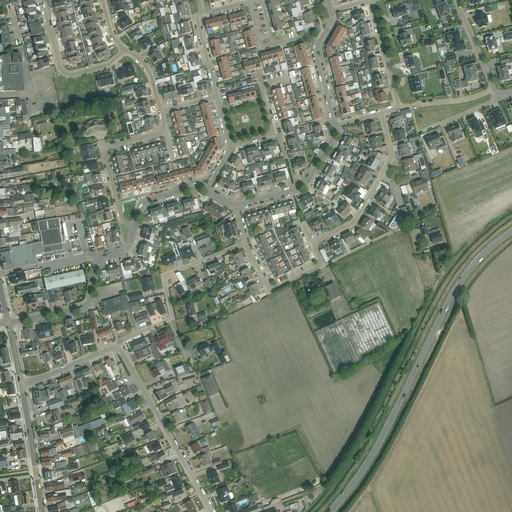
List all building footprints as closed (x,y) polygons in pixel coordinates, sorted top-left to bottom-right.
[(130,11),(129,4),(123,6),(121,0),(113,0),(112,1),(113,5),(114,5),(116,12),(120,11),(121,13),(125,12),(130,11)] [(308,0),(306,0),(297,3),(296,3),(297,8),(291,9),(291,11),(292,11),(292,14),(308,9),(307,6),(310,5),(308,0)] [(441,18),(451,14),(449,10),(451,10),(449,6),(448,7),(446,3),(442,4),(440,0),(431,0),(437,12),(439,13),(441,18)] [(53,7),(55,12),(68,9),(67,6),(65,6),(64,2),(59,3),(59,1),(58,2),(56,2),(55,3),(55,4),(55,7),(53,7)] [(172,6),(170,6),(172,14),(173,14),(175,14),(186,11),(184,6),(183,6),(182,3),(180,4),(176,5),(175,5),(173,6),(172,6)] [(279,3),(268,6),(270,11),(277,9),(276,6),(279,5),(280,5),(279,3)] [(92,9),(94,9),(93,4),(80,8),(81,11),(82,10),(84,15),(93,12),(92,9)] [(26,10),(25,11),(26,14),(27,14),(35,12),(36,12),(35,8),(34,8),(33,5),(25,7),(26,10)] [(392,10),(394,18),(407,14),(405,6),(404,7),(403,6),(402,5),(400,6),(400,7),(400,8),(392,10)] [(58,16),(59,19),(68,17),(67,12),(69,12),(68,9),(55,12),(56,17),(58,16)] [(305,20),(313,18),(311,12),(308,13),(308,9),(292,14),(293,15),(293,18),(300,16),(301,21),(302,21),(305,20)] [(175,14),(173,14),(175,23),(184,20),(186,20),(185,17),(187,16),(186,11),(175,14)] [(351,20),(353,24),(353,25),(362,22),(361,19),(365,18),(363,11),(353,13),(355,19),(351,20)] [(35,12),(27,14),(28,18),(27,18),(28,22),(29,21),(37,19),(38,19),(37,15),(36,16),(35,12)] [(93,15),(93,12),(84,15),(85,19),(83,20),(84,23),(97,19),(96,14),(93,15)] [(126,13),(125,13),(125,12),(121,13),(122,15),(118,17),(120,21),(118,22),(120,26),(119,27),(120,29),(121,29),(122,30),(126,27),(132,24),(132,23),(133,22),(131,20),(130,20),(128,16),(128,17),(127,17),(125,13),(126,13)] [(282,13),(271,16),(273,22),(280,20),(283,19),(282,13)] [(478,26),(479,25),(480,28),(487,26),(486,23),(488,23),(487,16),(484,16),(484,14),(477,15),(477,18),(476,18),(478,26)] [(59,19),(60,22),(57,23),(59,27),(72,24),(71,21),(69,21),(68,17),(59,19)] [(302,21),(301,22),(302,25),(303,25),(303,26),(304,30),(315,27),(314,24),(314,23),(313,18),(305,20),(302,21)] [(30,25),(29,25),(30,29),(31,31),(41,28),(40,26),(39,22),(38,23),(37,19),(29,21),(30,25)] [(88,30),(97,27),(96,24),(98,24),(97,19),(84,23),(85,26),(87,26),(88,30)] [(177,25),(178,30),(189,28),(188,22),(184,23),(184,20),(175,23),(176,26),(177,25)] [(208,32),(213,31),(213,28),(212,28),(210,20),(205,21),(208,32)] [(363,25),(362,22),(353,25),(353,28),(357,27),(357,30),(358,29),(358,32),(361,31),(361,32),(369,30),(367,24),(363,25)] [(132,41),(142,35),(138,28),(142,26),(140,23),(126,31),(127,30),(129,33),(128,34),(132,41)] [(74,31),(73,27),(72,24),(59,27),(60,32),(62,31),(63,34),(72,32),(74,31)] [(274,27),(275,32),(283,30),(282,27),(285,26),(285,24),(274,27)] [(0,44),(9,44),(5,26),(0,27),(0,44)] [(346,30),(339,26),(335,33),(342,37),(346,30)] [(98,30),(97,27),(88,30),(90,34),(88,35),(89,38),(102,34),(100,29),(98,30)] [(41,28),(31,31),(31,32),(31,33),(32,36),(33,36),(34,39),(34,40),(42,38),(42,37),(41,34),(42,34),(41,30),(41,28)] [(179,36),(180,39),(189,36),(188,34),(191,33),(189,28),(178,30),(178,31),(179,36)] [(400,40),(401,46),(403,45),(403,46),(410,44),(410,43),(411,43),(409,36),(412,35),(411,29),(403,31),(404,34),(400,35),(401,38),(401,40),(400,40)] [(361,32),(361,31),(358,32),(359,35),(360,41),(369,38),(369,35),(370,35),(369,30),(361,32)] [(466,49),(464,43),(463,41),(463,40),(461,41),(458,31),(449,33),(444,35),(445,35),(444,36),(444,38),(445,38),(446,43),(448,43),(448,41),(451,41),(453,48),(452,48),(451,50),(452,51),(453,52),(454,52),(466,49)] [(511,31),(503,34),(505,41),(511,39),(511,31)] [(61,38),(63,42),(76,39),(75,36),(73,36),(72,32),(63,34),(64,37),(61,38)] [(342,37),(335,33),(332,38),(340,42),(340,41),(342,37)] [(92,41),(94,45),(103,42),(102,39),(103,38),(102,34),(89,38),(90,42),(92,41)] [(182,42),(183,47),(194,44),(192,39),(189,39),(189,36),(180,39),(179,39),(180,42),(182,42)] [(36,47),(43,45),(43,41),(44,41),(43,37),(42,37),(42,38),(34,40),(34,39),(33,40),(34,43),(35,43),(36,47)] [(486,44),(487,48),(488,47),(489,52),(493,51),(493,53),(499,52),(497,46),(500,45),(499,40),(496,41),(495,37),(486,39),(487,43),(486,44)] [(149,38),(144,40),(140,43),(144,50),(153,45),(149,38)] [(163,44),(166,42),(164,38),(155,43),(158,47),(159,46),(160,46),(163,44)] [(210,42),(212,47),(220,45),(224,44),(223,38),(221,39),(210,42)] [(340,42),(332,38),(329,42),(337,47),(337,46),(340,42)] [(370,41),(369,38),(360,41),(355,42),(352,43),(354,52),(357,51),(355,44),(361,42),(362,46),(365,46),(366,48),(375,46),(374,44),(373,44),(372,41),(370,41)] [(67,49),(76,47),(78,46),(76,39),(63,42),(64,47),(66,47),(67,49)] [(104,44),(103,42),(94,45),(95,49),(94,50),(95,53),(108,48),(106,43),(104,44)] [(334,51),(337,47),(329,42),(326,47),(327,47),(334,51)] [(43,45),(36,47),(35,47),(36,51),(37,50),(38,54),(45,52),(44,48),(46,48),(45,44),(43,45)] [(195,49),(194,44),(183,47),(186,55),(195,53),(195,52),(194,52),(193,50),(195,49)] [(363,52),(360,53),(362,58),(365,58),(371,56),(374,55),(373,52),(375,52),(374,48),(375,48),(375,46),(366,48),(362,49),(363,52)] [(65,53),(67,57),(80,54),(79,51),(77,51),(76,47),(67,49),(68,52),(65,53)] [(327,47),(326,49),(328,57),(333,56),(334,56),(333,51),(334,52),(334,51),(327,47)] [(108,48),(95,53),(97,56),(98,56),(100,60),(109,56),(108,53),(110,52),(108,48)] [(151,59),(152,59),(154,63),(159,61),(162,59),(160,56),(161,55),(157,49),(151,52),(152,55),(150,56),(151,59)] [(45,52),(38,54),(37,54),(38,58),(39,58),(40,61),(47,59),(46,56),(48,55),(47,51),(45,52)] [(346,60),(350,60),(353,59),(352,57),(351,51),(344,53),(346,60)] [(199,60),(197,55),(195,55),(195,53),(186,55),(183,56),(185,64),(188,63),(199,60)] [(23,87),(21,54),(0,55),(0,91),(20,91),(23,87)] [(81,57),(80,54),(67,57),(68,62),(70,62),(71,65),(72,64),(72,65),(73,65),(74,65),(76,65),(75,63),(80,62),(78,58),(81,57)] [(455,54),(446,56),(448,61),(449,65),(455,64),(453,60),(456,59),(455,54)] [(374,55),(371,56),(365,58),(367,66),(378,63),(376,58),(375,58),(374,55)] [(413,56),(405,58),(407,69),(410,69),(411,72),(412,74),(421,72),(418,58),(414,59),(413,56)] [(511,63),(511,58),(501,61),(502,66),(503,66),(503,67),(498,68),(501,82),(510,80),(506,65),(511,63)] [(47,59),(40,61),(39,61),(40,65),(41,65),(42,69),(49,67),(48,63),(50,62),(49,59),(47,59)] [(169,65),(167,59),(158,64),(159,68),(158,68),(159,72),(159,73),(158,74),(159,75),(160,76),(160,77),(171,74),(169,65)] [(195,70),(200,69),(199,66),(200,66),(199,60),(188,63),(190,71),(192,71),(195,70)] [(297,63),(296,63),(298,69),(302,68),(305,67),(308,66),(310,66),(309,60),(300,62),(297,63)] [(367,66),(365,66),(366,70),(368,69),(369,75),(378,72),(377,69),(379,69),(378,63),(367,66)] [(124,79),(124,78),(127,77),(127,78),(131,77),(136,76),(133,65),(124,68),(124,70),(116,72),(118,80),(124,79)] [(460,80),(455,81),(457,90),(462,88),(469,87),(468,83),(477,81),(478,80),(477,80),(476,75),(477,75),(477,74),(476,71),(476,70),(475,70),(476,70),(475,70),(474,65),(473,65),(465,67),(464,67),(464,68),(467,78),(466,78),(465,80),(465,81),(460,82),(460,80)] [(341,68),(332,70),(334,75),(345,72),(344,67),(341,67),(341,68)] [(309,71),(309,68),(304,69),(300,70),(300,71),(299,71),(298,72),(299,76),(302,76),(310,74),(310,73),(311,73),(311,70),(309,71)] [(345,72),(334,75),(335,81),(344,78),(347,77),(346,75),(348,74),(348,71),(345,72)] [(372,83),(382,80),(381,75),(379,75),(378,72),(369,75),(371,79),(370,80),(370,83),(372,83)] [(422,91),(419,79),(428,77),(427,72),(414,75),(416,80),(411,81),(414,93),(422,91)] [(98,81),(96,81),(96,83),(97,88),(100,87),(100,88),(115,85),(113,79),(112,74),(98,77),(98,81)] [(200,91),(207,90),(205,81),(202,82),(201,76),(196,77),(193,78),(194,82),(195,86),(198,85),(200,91)] [(183,96),(189,95),(187,87),(185,80),(183,81),(184,85),(177,86),(178,88),(179,92),(182,92),(183,96)] [(382,80),(372,83),(373,88),(368,89),(369,93),(380,90),(379,87),(384,85),(382,80)] [(189,83),(186,84),(187,87),(189,95),(194,93),(194,91),(197,91),(195,86),(194,82),(189,83)] [(142,84),(137,85),(133,87),(135,92),(137,92),(138,98),(142,97),(147,96),(145,87),(143,88),(142,84)] [(168,89),(171,99),(177,98),(175,87),(168,89)] [(163,95),(165,101),(171,99),(168,89),(162,90),(162,88),(159,89),(160,96),(163,95)] [(281,88),(272,91),(273,97),(282,94),(281,88)] [(379,104),(387,101),(385,93),(380,94),(379,90),(369,93),(369,94),(371,99),(377,97),(379,104)] [(282,94),(273,97),(275,102),(284,100),(282,94)] [(340,105),(348,102),(350,102),(349,96),(347,97),(338,99),(340,105)] [(312,98),(306,100),(307,105),(309,105),(318,102),(316,97),(312,98)] [(9,107),(11,107),(11,103),(10,102),(9,101),(8,101),(8,100),(0,100),(0,103),(1,104),(2,108),(9,107)] [(284,100),(275,102),(276,108),(285,106),(284,100)] [(148,101),(143,102),(135,104),(136,108),(139,107),(140,110),(150,107),(148,101)] [(278,114),(287,112),(285,106),(276,108),(278,114)] [(0,107),(0,116),(5,116),(9,116),(9,113),(7,113),(6,110),(6,108),(2,108),(0,107)] [(151,113),(150,107),(140,110),(141,112),(138,113),(139,117),(151,113)] [(349,108),(341,110),(342,115),(351,113),(355,112),(353,107),(349,108)] [(500,109),(494,111),(494,112),(489,114),(495,129),(506,124),(500,109)] [(394,120),(391,120),(394,129),(398,128),(402,127),(402,128),(405,127),(404,123),(403,122),(402,122),(401,122),(400,120),(404,119),(407,118),(412,117),(411,113),(410,110),(401,112),(401,113),(393,115),(394,120)] [(180,111),(170,114),(172,119),(181,117),(180,111)] [(287,112),(278,114),(279,120),(288,118),(287,112)] [(0,120),(5,121),(5,122),(0,122),(0,125),(6,125),(9,125),(9,124),(10,124),(10,116),(9,116),(5,116),(5,117),(0,117),(0,120)] [(36,136),(39,135),(36,123),(48,120),(47,117),(33,121),(36,136)] [(181,117),(172,119),(174,125),(183,123),(181,117)] [(145,128),(141,129),(142,133),(146,132),(154,130),(154,126),(155,126),(153,118),(145,120),(141,121),(142,125),(146,124),(146,125),(146,126),(144,127),(145,127),(145,128)] [(292,125),(295,124),(293,118),(287,120),(288,123),(284,124),(285,129),(292,128),(292,125)] [(83,133),(85,135),(88,135),(90,134),(91,133),(93,132),(96,131),(99,130),(103,131),(105,122),(104,122),(101,121),(101,119),(98,119),(93,120),(90,121),(85,124),(83,126),(84,127),(84,128),(83,131),(83,133)] [(482,125),(479,126),(476,119),(472,120),(472,119),(468,121),(468,123),(469,126),(470,127),(471,126),(472,130),(475,129),(478,137),(482,136),(483,136),(486,135),(482,125)] [(315,133),(323,131),(321,126),(317,127),(316,124),(315,122),(309,124),(310,126),(311,131),(314,130),(315,133)] [(366,129),(367,134),(368,135),(378,133),(377,129),(376,129),(374,122),(366,124),(367,129),(366,129)] [(174,125),(175,131),(184,129),(183,123),(174,125)] [(0,143),(10,142),(10,138),(4,138),(3,131),(10,131),(9,129),(9,125),(6,125),(0,125),(0,143)] [(458,125),(447,130),(450,138),(451,138),(453,143),(457,141),(455,136),(457,135),(458,135),(457,135),(462,133),(460,129),(461,128),(460,126),(459,126),(458,125)] [(286,135),(291,134),(292,137),(298,135),(296,130),(298,129),(297,126),(292,128),(285,129),(286,135)] [(175,131),(177,137),(186,134),(184,129),(175,131)] [(394,132),(397,141),(402,140),(406,139),(404,133),(405,133),(404,130),(399,131),(394,132)] [(316,136),(313,137),(314,143),(320,141),(320,138),(324,137),(323,131),(315,133),(316,136)] [(430,136),(425,138),(430,151),(435,149),(435,151),(447,146),(444,139),(441,141),(438,134),(430,137),(430,136)] [(289,146),(300,143),(301,143),(301,140),(299,140),(298,135),(292,137),(292,140),(288,141),(289,146)] [(350,145),(353,141),(356,142),(357,139),(351,136),(350,139),(346,136),(343,141),(350,145)] [(40,137),(33,138),(33,142),(34,152),(42,152),(41,146),(40,141),(40,137)] [(180,138),(175,140),(177,145),(186,143),(185,137),(180,138)] [(379,137),(369,139),(372,151),(382,148),(381,144),(380,144),(379,141),(380,141),(379,137)] [(219,148),(221,149),(222,147),(220,146),(218,138),(211,139),(212,144),(219,148)] [(343,141),(340,145),(345,148),(343,150),(341,149),(347,153),(349,154),(357,158),(359,155),(352,151),(355,148),(350,145),(343,141)] [(161,142),(155,144),(157,153),(163,151),(161,142)] [(177,145),(179,151),(188,149),(191,148),(190,142),(186,143),(177,145)] [(275,147),(274,143),(269,144),(272,155),(274,154),(275,154),(280,153),(278,146),(275,147)] [(295,150),(296,153),(302,151),(300,143),(289,146),(291,151),(295,150)] [(149,145),(152,155),(157,153),(155,144),(149,145)] [(209,148),(216,153),(219,148),(212,144),(211,144),(209,148)] [(264,150),(262,151),(263,157),(272,155),(269,144),(263,146),(264,150)] [(401,157),(406,156),(411,155),(408,144),(404,145),(399,146),(401,153),(400,153),(401,157)] [(85,161),(95,158),(93,149),(94,149),(92,145),(81,148),(82,152),(83,152),(85,161)] [(149,145),(143,147),(146,156),(152,155),(149,145)] [(143,147),(137,148),(140,158),(146,156),(143,147)] [(254,156),(255,159),(258,159),(263,157),(262,151),(259,152),(257,147),(252,149),(254,156)] [(17,152),(17,149),(6,148),(5,152),(3,152),(2,157),(9,157),(9,152),(17,152)] [(137,148),(132,150),(134,159),(140,158),(137,148)] [(209,148),(206,153),(214,158),(216,153),(209,148)] [(189,155),(188,149),(179,151),(180,157),(185,156),(189,155)] [(248,154),(245,155),(246,160),(247,164),(253,163),(252,160),(251,157),(254,156),(252,149),(247,150),(248,154)] [(337,150),(335,155),(342,160),(345,161),(349,154),(347,153),(341,149),(340,152),(337,150)] [(234,157),(230,164),(234,167),(237,168),(242,161),(246,160),(245,155),(244,151),(240,152),(240,154),(238,154),(236,158),(234,157)] [(368,156),(371,158),(367,166),(372,169),(377,172),(377,171),(375,170),(379,162),(382,163),(375,159),(378,153),(381,154),(376,153),(370,151),(368,156)] [(211,162),(214,158),(206,153),(203,158),(211,162)] [(407,160),(402,161),(402,162),(403,161),(405,168),(404,168),(405,173),(409,172),(410,175),(416,172),(416,170),(414,163),(415,163),(416,161),(419,160),(421,167),(422,170),(426,169),(425,166),(422,154),(419,155),(413,156),(414,159),(413,159),(412,159),(407,160)] [(123,161),(121,155),(112,158),(114,164),(123,161)] [(334,162),(333,164),(339,167),(341,165),(339,164),(342,160),(335,155),(332,160),(334,162)] [(457,159),(461,167),(467,165),(466,163),(464,163),(462,157),(457,159)] [(208,167),(211,162),(203,158),(200,162),(208,167)] [(304,158),(293,161),(295,170),(307,167),(304,158)] [(123,161),(114,164),(115,170),(124,167),(123,161)] [(85,163),(82,164),(84,170),(85,173),(90,172),(94,171),(99,170),(97,163),(94,164),(91,164),(90,162),(85,163)] [(200,162),(198,167),(205,171),(206,172),(208,167),(200,162)] [(339,167),(333,164),(332,166),(329,165),(326,170),(334,174),(335,172),(338,173),(341,168),(339,167)] [(117,176),(122,174),(126,173),(124,167),(115,170),(117,176)] [(171,183),(176,181),(174,172),(170,174),(169,171),(170,170),(169,168),(168,168),(168,167),(166,167),(168,174),(171,183)] [(204,173),(205,171),(198,167),(199,168),(194,169),(194,171),(196,176),(204,173)] [(186,169),(188,178),(194,177),(193,172),(192,168),(186,169)] [(289,176),(287,168),(279,171),(279,173),(282,182),(287,181),(286,177),(289,176)] [(360,184),(364,186),(369,178),(370,178),(372,174),(362,168),(359,172),(361,173),(356,181),(354,180),(353,177),(351,176),(348,174),(345,178),(359,186),(360,184)] [(1,172),(0,172),(0,178),(2,178),(2,174),(11,173),(11,169),(4,170),(4,171),(1,172)] [(182,180),(188,178),(186,169),(180,171),(182,180)] [(262,176),(257,177),(255,170),(252,171),(254,178),(256,184),(259,183),(260,188),(265,186),(262,176)] [(332,177),(334,174),(326,170),(323,175),(326,176),(325,179),(332,183),(335,178),(332,177)] [(419,192),(419,191),(428,188),(427,186),(427,185),(426,182),(430,181),(426,170),(420,173),(422,179),(424,178),(425,180),(418,182),(418,181),(412,183),(415,194),(419,192)] [(174,172),(176,181),(182,180),(180,171),(174,172)] [(279,173),(279,171),(271,173),(271,174),(272,180),(273,182),(276,181),(276,183),(282,182),(279,173)] [(100,175),(94,176),(93,174),(88,175),(85,175),(87,183),(93,181),(94,184),(102,182),(100,175)] [(165,185),(171,183),(168,174),(162,175),(165,185)] [(220,181),(218,185),(223,188),(227,181),(222,178),(224,175),(221,174),(218,180),(220,181)] [(271,174),(268,174),(262,176),(265,186),(271,185),(269,181),(272,180),(271,174)] [(142,175),(136,177),(137,180),(139,189),(145,188),(143,179),(142,176),(142,175)] [(151,186),(157,185),(154,175),(148,177),(151,186)] [(162,175),(156,177),(159,186),(165,185),(162,175)] [(148,177),(143,179),(145,188),(151,186),(148,177)] [(227,181),(223,188),(228,191),(229,189),(231,190),(236,182),(231,180),(232,179),(229,177),(227,181)] [(249,191),(246,180),(245,177),(239,179),(239,180),(238,181),(238,182),(239,186),(235,187),(235,186),(232,191),(235,193),(235,191),(239,190),(238,189),(242,188),(243,192),(249,191)] [(254,178),(246,180),(249,191),(254,189),(253,185),(256,184),(254,178)] [(14,183),(17,183),(16,179),(13,179),(5,180),(5,181),(0,181),(0,187),(1,187),(1,185),(14,183)] [(329,188),(332,183),(325,179),(323,181),(320,180),(318,184),(325,189),(327,186),(329,188)] [(133,191),(139,189),(137,180),(131,182),(133,191)] [(128,182),(125,183),(127,192),(133,191),(131,182),(128,182)] [(122,194),(127,192),(125,183),(119,185),(122,194)] [(355,185),(352,183),(345,195),(352,200),(353,200),(356,202),(359,197),(355,195),(359,188),(355,185)] [(324,191),(325,189),(318,184),(315,189),(318,191),(316,194),(326,201),(327,198),(324,196),(326,193),(324,191)] [(91,187),(90,187),(91,189),(92,195),(96,194),(97,197),(101,196),(106,195),(104,187),(101,188),(100,185),(95,186),(91,187)] [(377,201),(381,203),(386,206),(390,198),(389,197),(391,194),(382,189),(380,193),(381,193),(377,201)] [(414,193),(409,195),(411,201),(410,201),(413,209),(422,206),(420,203),(419,204),(414,193)] [(26,203),(34,201),(33,194),(11,198),(12,202),(25,200),(26,203)] [(306,197),(310,205),(312,203),(314,206),(319,203),(317,200),(315,196),(312,197),(311,194),(306,197)] [(89,201),(85,202),(86,206),(90,205),(98,203),(98,205),(100,204),(101,210),(104,209),(109,208),(107,200),(106,200),(105,197),(100,198),(97,199),(92,200),(89,201)] [(301,199),(302,202),(299,203),(303,211),(308,209),(307,206),(310,205),(306,197),(301,199)] [(194,199),(188,200),(190,208),(193,207),(194,210),(199,209),(199,207),(198,202),(197,199),(194,200),(194,199)] [(191,211),(190,208),(188,200),(183,202),(183,203),(180,203),(183,213),(183,214),(184,214),(184,213),(186,212),(191,211)] [(293,201),(287,202),(289,211),(290,214),(296,212),(295,210),(293,201)] [(283,213),(289,211),(287,202),(281,204),(283,213)] [(346,202),(337,211),(344,218),(351,210),(348,207),(350,206),(346,202)] [(177,203),(172,205),(175,215),(183,213),(180,203),(178,204),(177,203)] [(204,210),(211,214),(211,213),(219,217),(223,210),(224,210),(212,203),(211,205),(207,203),(205,207),(204,210)] [(36,204),(33,204),(23,206),(25,213),(38,210),(36,204)] [(281,204),(275,205),(278,214),(277,214),(278,218),(284,216),(283,213),(281,204)] [(167,207),(164,208),(165,211),(167,217),(175,215),(172,205),(167,206),(166,206),(167,207)] [(275,205),(269,207),(270,209),(271,212),(273,220),(279,219),(278,218),(277,214),(278,214),(275,205)] [(371,209),(368,214),(372,217),(376,219),(376,220),(379,221),(383,214),(383,215),(385,212),(378,208),(374,205),(371,210),(371,209)] [(399,209),(405,223),(411,221),(405,206),(399,209)] [(161,207),(155,209),(157,216),(158,220),(163,218),(164,221),(165,221),(167,221),(167,217),(165,211),(164,208),(161,208),(161,207)] [(9,214),(9,216),(17,216),(16,208),(14,208),(5,209),(0,209),(0,214),(6,214),(9,214)] [(151,215),(148,215),(150,222),(155,220),(158,220),(157,216),(155,209),(150,210),(151,215)] [(271,218),(268,209),(262,211),(265,220),(271,218)] [(104,222),(108,221),(112,220),(110,212),(108,213),(107,210),(102,211),(97,213),(99,218),(101,217),(101,219),(103,218),(104,222)] [(265,220),(262,211),(256,212),(259,221),(265,220)] [(323,218),(325,222),(328,226),(338,221),(335,217),(337,216),(334,211),(330,213),(331,214),(323,218)] [(250,214),(253,223),(259,221),(256,212),(250,214)] [(250,214),(245,215),(247,225),(253,223),(250,214)] [(1,221),(0,220),(0,228),(2,228),(9,227),(9,226),(22,224),(21,218),(9,220),(1,221)] [(0,249),(0,252),(4,271),(9,270),(36,265),(34,254),(44,253),(52,252),(51,248),(57,247),(62,246),(61,243),(65,243),(63,237),(61,237),(57,218),(37,222),(39,232),(40,232),(41,241),(33,243),(33,244),(32,244),(28,245),(19,246),(4,249),(0,249)] [(217,229),(222,225),(226,223),(224,219),(219,221),(215,224),(217,229)] [(318,231),(318,230),(323,227),(324,228),(322,224),(320,219),(310,224),(314,233),(318,231)] [(361,226),(365,229),(368,231),(371,227),(374,228),(376,225),(373,223),(369,221),(365,219),(361,226)] [(379,222),(377,226),(386,231),(387,229),(390,231),(392,230),(388,227),(379,222)] [(111,231),(111,229),(109,223),(102,225),(104,231),(105,236),(106,236),(107,238),(111,237),(113,244),(120,242),(117,230),(111,231)] [(235,231),(232,223),(228,224),(224,225),(227,234),(224,234),(226,239),(228,238),(228,239),(237,236),(235,231)] [(0,237),(4,237),(4,233),(11,232),(19,231),(18,225),(10,226),(10,228),(0,229),(0,237)] [(143,233),(154,236),(155,234),(156,231),(157,232),(158,229),(149,226),(148,229),(145,228),(143,233)] [(103,246),(102,242),(104,241),(105,240),(104,237),(103,236),(101,237),(95,239),(94,236),(96,235),(93,227),(89,228),(91,237),(93,242),(95,241),(97,248),(103,246)] [(291,237),(299,233),(297,227),(288,231),(291,237)] [(429,234),(426,227),(420,228),(423,236),(429,234)] [(187,239),(192,237),(188,228),(183,230),(187,239)] [(360,229),(356,233),(363,240),(366,243),(369,241),(371,240),(367,237),(363,233),(360,229)] [(302,238),(299,233),(291,237),(294,242),(302,238)] [(344,239),(341,240),(347,252),(350,251),(347,244),(355,240),(358,238),(356,234),(353,236),(351,233),(343,237),(344,239)] [(441,233),(431,236),(433,244),(437,243),(437,244),(439,243),(443,242),(441,233)] [(205,243),(210,241),(211,242),(209,237),(208,234),(196,239),(199,246),(205,244),(205,243)] [(258,244),(267,240),(264,234),(255,239),(258,244)] [(9,238),(0,239),(0,247),(5,246),(5,243),(12,242),(11,237),(9,238)] [(305,244),(302,238),(294,242),(296,248),(303,244),(305,244)] [(337,240),(330,243),(333,251),(340,248),(344,254),(347,252),(341,240),(341,239),(337,241),(337,240)] [(258,244),(261,249),(269,245),(267,240),(258,244)] [(140,250),(151,253),(151,250),(153,245),(150,244),(144,242),(144,245),(141,245),(140,250)] [(180,249),(182,255),(184,259),(194,255),(191,246),(190,246),(189,244),(187,243),(183,245),(182,242),(177,244),(180,249)] [(296,248),(295,249),(297,254),(306,250),(303,244),(296,248)] [(269,245),(261,249),(264,255),(272,251),(269,245)] [(151,253),(140,250),(138,255),(143,257),(142,260),(148,262),(151,253)] [(308,255),(306,250),(297,254),(300,259),(308,255)] [(266,260),(275,256),(272,251),(264,255),(266,260)] [(168,256),(162,259),(164,262),(166,266),(173,263),(173,262),(177,261),(173,252),(167,255),(168,256)] [(231,264),(243,258),(240,253),(233,257),(234,259),(230,261),(231,264)] [(308,255),(300,259),(303,265),(311,261),(308,255)] [(128,260),(132,273),(132,274),(139,272),(139,270),(141,269),(141,268),(141,267),(140,264),(140,263),(139,264),(138,262),(135,262),(135,260),(134,261),(134,259),(132,260),(132,259),(131,258),(129,259),(128,260)] [(245,263),(243,258),(231,264),(232,266),(237,264),(238,267),(236,268),(237,271),(239,270),(245,267),(244,264),(245,263)] [(267,262),(270,267),(278,263),(276,258),(267,262)] [(123,262),(124,266),(121,267),(122,270),(123,275),(124,275),(124,276),(127,275),(132,273),(128,260),(128,261),(123,262)] [(219,263),(213,265),(218,277),(221,276),(221,275),(224,274),(223,272),(226,271),(225,269),(222,263),(219,265),(219,263)] [(273,273),(281,269),(278,263),(270,267),(273,273)] [(112,265),(115,275),(115,278),(123,275),(122,270),(121,267),(118,268),(117,264),(112,265)] [(116,279),(115,278),(115,275),(112,265),(107,266),(108,270),(102,271),(100,279),(109,276),(110,280),(116,279)] [(218,277),(213,265),(208,267),(209,269),(206,270),(208,276),(214,274),(216,278),(218,277)] [(246,270),(245,267),(239,270),(242,275),(237,278),(238,280),(234,282),(251,274),(248,269),(246,270)] [(42,271),(44,278),(53,276),(51,269),(42,271)] [(281,269),(273,273),(275,278),(284,274),(281,269)] [(83,270),(53,276),(44,278),(47,291),(59,288),(85,282),(83,270)] [(20,275),(11,277),(13,284),(25,281),(23,272),(19,273),(20,275)] [(244,287),(247,285),(253,283),(251,280),(253,279),(251,274),(234,282),(235,285),(241,282),(244,287)] [(141,280),(142,284),(144,283),(145,292),(149,291),(154,290),(152,282),(153,281),(152,277),(141,280)] [(201,284),(197,277),(194,278),(194,279),(192,280),(188,282),(192,289),(201,284)] [(182,281),(174,285),(180,296),(185,293),(185,292),(188,291),(182,281)] [(318,282),(307,288),(310,295),(322,290),(318,282)] [(246,293),(247,295),(258,289),(256,284),(254,285),(253,283),(247,285),(250,291),(246,293)] [(325,288),(327,292),(332,301),(337,298),(338,299),(341,298),(341,297),(334,283),(325,288)] [(36,284),(17,288),(18,296),(21,295),(22,295),(23,295),(38,292),(36,284)] [(59,288),(47,291),(47,292),(49,300),(50,304),(50,303),(52,302),(53,301),(54,302),(55,301),(54,294),(60,293),(60,292),(59,288)] [(54,294),(55,301),(55,302),(62,300),(62,299),(65,299),(66,303),(75,301),(74,300),(76,300),(75,297),(77,296),(75,288),(69,289),(69,291),(63,292),(61,292),(60,292),(60,293),(54,294)] [(261,294),(258,289),(247,295),(241,298),(242,301),(247,298),(250,297),(250,296),(252,295),(256,302),(261,299),(259,295),(261,294)] [(49,300),(47,292),(41,293),(25,297),(27,305),(37,302),(37,299),(44,298),(44,301),(49,300)] [(120,293),(121,296),(103,302),(105,307),(103,308),(104,310),(102,311),(104,316),(105,315),(106,317),(111,315),(117,332),(120,331),(123,330),(124,329),(123,327),(123,326),(122,326),(117,313),(121,311),(122,312),(131,310),(129,304),(126,295),(125,292),(120,293)] [(131,301),(143,298),(142,292),(130,295),(131,301)] [(140,300),(129,304),(131,310),(131,313),(143,310),(141,302),(144,301),(144,299),(140,300)] [(156,303),(152,304),(147,306),(151,317),(156,315),(154,310),(157,309),(158,312),(160,312),(161,315),(166,313),(161,300),(156,302),(156,303)] [(191,317),(190,316),(196,315),(193,303),(187,304),(190,317),(191,317)] [(334,374),(363,361),(361,356),(396,339),(379,303),(314,332),(334,374)] [(92,311),(89,312),(91,320),(92,325),(93,330),(97,329),(97,324),(96,320),(95,320),(93,311),(92,311)] [(149,320),(148,315),(147,313),(135,317),(138,324),(144,322),(143,321),(149,319),(149,320)] [(73,322),(72,319),(66,321),(67,329),(72,329),(72,331),(78,330),(77,327),(76,321),(73,322)] [(111,329),(109,326),(108,322),(102,324),(104,328),(97,331),(100,338),(112,334),(111,330),(111,329)] [(38,327),(39,332),(40,339),(54,336),(52,325),(43,327),(43,326),(38,327)] [(26,340),(30,339),(35,338),(35,342),(31,343),(32,347),(40,345),(37,331),(37,332),(34,333),(33,328),(24,330),(26,336),(25,336),(26,340)] [(160,336),(154,339),(158,348),(160,347),(161,351),(166,349),(164,345),(165,345),(173,342),(167,329),(161,332),(163,336),(161,337),(160,336)] [(82,338),(84,346),(89,345),(89,344),(91,344),(95,344),(93,336),(91,336),(91,334),(87,335),(87,337),(82,338)] [(135,340),(135,341),(130,343),(132,349),(133,349),(134,351),(133,351),(133,352),(148,345),(144,337),(138,340),(138,339),(135,340)] [(71,345),(70,341),(63,343),(66,351),(70,350),(71,354),(78,352),(76,346),(77,346),(76,344),(71,345)] [(51,342),(45,344),(49,353),(51,359),(55,358),(55,357),(54,354),(52,351),(49,345),(52,344),(51,342)] [(200,352),(202,356),(215,350),(217,355),(222,353),(219,346),(216,342),(212,344),(213,346),(209,347),(207,343),(198,348),(200,352)] [(150,346),(156,360),(161,358),(155,344),(150,346)] [(7,347),(0,349),(2,357),(9,355),(7,347)] [(55,349),(52,351),(54,354),(55,357),(55,358),(57,361),(63,358),(61,354),(59,347),(55,349)] [(138,360),(151,354),(148,347),(135,353),(138,360)] [(23,357),(35,355),(34,354),(39,354),(37,348),(22,351),(23,357)] [(2,357),(0,357),(0,365),(11,363),(9,355),(2,357)] [(230,360),(227,355),(219,359),(222,364),(230,360)] [(105,365),(108,373),(112,371),(110,367),(113,366),(113,367),(116,366),(114,360),(111,361),(110,359),(106,361),(107,364),(105,365)] [(170,370),(166,364),(164,361),(161,363),(160,362),(155,365),(156,365),(153,367),(152,365),(148,367),(151,373),(152,372),(155,378),(160,376),(170,370)] [(104,370),(105,374),(108,373),(105,365),(103,366),(102,363),(94,366),(97,373),(101,371),(104,370)] [(122,372),(120,373),(122,377),(125,376),(125,377),(128,376),(125,370),(122,363),(118,365),(121,372),(122,372)] [(184,364),(184,363),(174,368),(178,378),(189,373),(185,363),(184,364)] [(89,368),(83,371),(85,377),(88,375),(92,374),(91,373),(89,368)] [(0,383),(2,383),(5,382),(10,381),(9,375),(9,372),(2,373),(2,370),(4,369),(0,369),(0,383)] [(83,371),(76,374),(79,380),(82,378),(84,384),(86,388),(89,386),(87,382),(86,379),(85,377),(83,371)] [(219,393),(211,374),(201,378),(209,397),(219,393)] [(72,376),(66,379),(70,390),(73,397),(82,393),(80,389),(78,384),(75,385),(74,385),(77,392),(76,392),(75,393),(71,383),(73,382),(74,382),(74,381),(72,376)] [(363,415),(368,413),(353,382),(350,376),(346,379),(351,391),(363,415)] [(70,390),(66,378),(58,382),(61,387),(64,386),(66,391),(69,390),(70,390)] [(346,390),(349,387),(342,379),(339,382),(342,386),(346,390)] [(116,381),(106,385),(108,388),(110,392),(119,387),(117,383),(116,381)] [(15,393),(14,393),(13,388),(14,388),(13,384),(6,386),(2,387),(2,390),(6,390),(7,395),(15,394),(15,393)] [(167,393),(174,390),(172,384),(164,387),(167,393)] [(117,392),(113,394),(115,399),(117,401),(123,397),(124,398),(127,396),(131,393),(128,387),(125,388),(124,386),(120,388),(121,390),(120,391),(117,393),(117,392)] [(359,429),(341,386),(337,388),(354,431),(359,429)] [(160,391),(159,392),(154,394),(159,402),(168,397),(166,393),(162,395),(160,391)] [(58,400),(48,403),(50,411),(65,406),(64,405),(67,404),(66,401),(63,401),(60,392),(57,393),(57,394),(56,394),(58,400)] [(207,399),(204,392),(198,394),(201,401),(207,399)] [(165,402),(167,405),(168,407),(169,406),(170,407),(172,411),(180,406),(177,402),(178,401),(175,396),(165,402)] [(36,406),(42,405),(41,402),(51,400),(50,397),(46,398),(35,399),(36,406)] [(121,407),(126,415),(132,412),(136,409),(136,410),(137,409),(139,408),(134,399),(127,403),(125,399),(124,399),(123,398),(116,402),(116,401),(112,402),(113,404),(116,409),(121,407)] [(200,401),(201,402),(206,415),(212,413),(207,399),(201,401),(200,401)] [(358,423),(363,421),(357,402),(352,404),(358,423)] [(11,412),(8,413),(9,420),(20,419),(18,409),(14,410),(10,411),(11,412)] [(48,419),(51,419),(53,424),(61,421),(57,409),(46,413),(48,419)] [(176,412),(172,415),(174,418),(174,419),(175,418),(178,422),(183,419),(184,420),(187,418),(184,412),(182,409),(179,411),(176,412)] [(142,412),(129,419),(127,420),(130,426),(139,420),(140,422),(143,420),(142,419),(145,417),(142,412)] [(125,416),(107,422),(109,426),(125,420),(125,419),(126,419),(127,419),(125,416)] [(74,426),(60,432),(63,439),(76,434),(83,432),(92,429),(107,422),(105,417),(90,423),(78,427),(77,425),(74,426)] [(221,424),(219,419),(219,418),(210,421),(213,427),(221,424)] [(143,422),(140,424),(133,428),(135,431),(141,428),(143,431),(150,427),(147,422),(144,424),(143,422)] [(190,435),(191,435),(194,440),(201,436),(194,424),(186,428),(188,431),(189,431),(190,434),(189,434),(190,435)] [(16,426),(8,427),(9,431),(10,439),(21,438),(20,429),(17,430),(16,426)] [(40,433),(41,439),(49,438),(49,435),(56,434),(55,427),(51,428),(52,431),(40,433)] [(133,436),(131,432),(122,438),(124,442),(133,436)] [(153,432),(142,438),(144,441),(148,439),(150,442),(156,438),(153,432)] [(57,446),(73,440),(75,439),(84,435),(83,433),(74,436),(73,436),(63,440),(63,439),(55,442),(57,446)] [(125,443),(127,447),(137,442),(134,437),(125,443)] [(198,452),(199,452),(202,450),(199,446),(207,441),(205,437),(197,442),(198,443),(190,447),(194,454),(198,452),(198,453),(199,452),(198,452)] [(23,441),(11,443),(13,451),(16,450),(16,448),(24,446),(23,441)] [(147,446),(144,447),(147,454),(150,452),(154,450),(155,453),(159,451),(159,452),(159,451),(162,449),(159,443),(156,445),(155,442),(152,443),(146,445),(147,446)] [(51,456),(57,454),(56,448),(51,449),(51,450),(41,451),(42,457),(51,456)] [(17,451),(14,452),(11,452),(12,457),(15,456),(18,455),(19,459),(26,458),(25,450),(17,451)] [(58,454),(56,455),(56,456),(55,456),(55,458),(42,460),(43,467),(51,466),(51,464),(55,463),(54,462),(56,462),(55,459),(59,459),(59,457),(63,456),(63,458),(72,455),(75,454),(74,450),(70,451),(58,454)] [(159,458),(161,462),(167,458),(164,452),(157,456),(156,454),(149,458),(151,462),(159,458)] [(200,457),(199,458),(201,461),(202,461),(203,463),(202,463),(204,467),(212,464),(208,454),(200,457)] [(167,476),(176,472),(172,462),(161,467),(162,470),(165,469),(167,476)] [(228,462),(222,464),(217,465),(218,470),(230,466),(228,462)] [(70,466),(67,467),(56,468),(55,469),(55,472),(62,471),(78,469),(78,463),(69,464),(70,466)] [(145,475),(154,471),(152,467),(143,471),(145,475)] [(208,474),(212,485),(220,482),(216,471),(208,474)] [(54,472),(49,472),(44,473),(46,481),(49,480),(57,479),(56,474),(54,474),(54,472)] [(84,473),(80,474),(69,476),(71,482),(81,479),(81,480),(86,479),(84,473)] [(169,492),(178,488),(183,487),(181,483),(180,483),(178,478),(172,480),(174,485),(165,489),(167,493),(169,492)] [(11,487),(7,488),(8,493),(11,493),(15,492),(20,491),(19,487),(18,481),(10,482),(11,487)] [(65,489),(65,487),(64,482),(57,483),(57,484),(54,484),(46,485),(47,491),(58,489),(65,489)] [(228,487),(217,491),(221,503),(230,500),(230,499),(233,498),(233,497),(232,493),(231,493),(230,493),(228,487)] [(49,502),(58,501),(62,500),(62,497),(71,496),(70,490),(61,491),(55,492),(56,495),(48,496),(49,502)] [(174,496),(176,501),(185,498),(182,490),(173,494),(173,492),(168,494),(166,495),(168,499),(171,498),(171,497),(174,496)] [(15,506),(3,508),(3,511),(10,511),(13,511),(13,510),(23,509),(22,505),(29,504),(28,496),(27,496),(26,493),(17,495),(17,496),(14,496),(15,506)] [(89,499),(92,507),(97,505),(94,497),(93,497),(91,494),(88,495),(90,499),(89,499)] [(143,503),(150,500),(148,494),(140,498),(143,503)] [(188,511),(197,511),(196,510),(195,508),(196,508),(192,501),(187,503),(181,506),(183,510),(187,508),(189,511),(188,511)] [(58,507),(50,508),(50,511),(58,511),(58,510),(66,509),(66,506),(65,502),(60,503),(61,504),(57,505),(58,507)]
